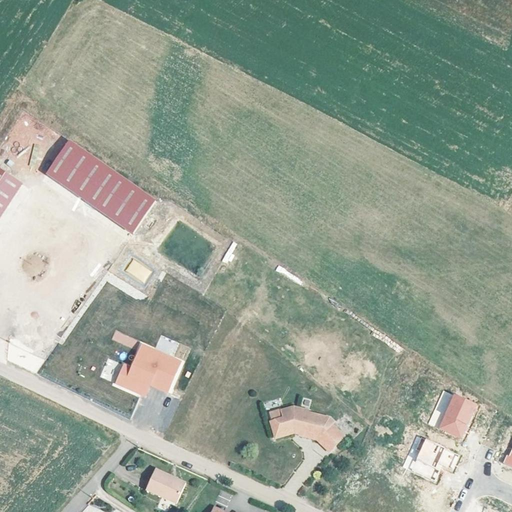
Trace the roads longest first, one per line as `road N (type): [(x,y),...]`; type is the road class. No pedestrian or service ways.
road 1 (residential): [(297,511),(137,436)]
road 2 (unclassified): [(0,368),(137,436)]
